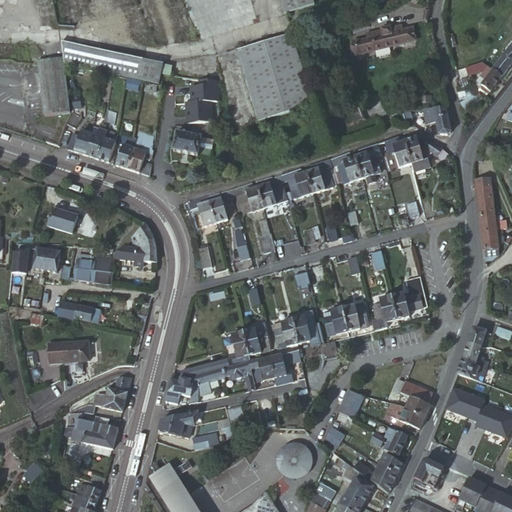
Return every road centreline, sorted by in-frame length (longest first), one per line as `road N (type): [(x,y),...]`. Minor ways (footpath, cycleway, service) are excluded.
road 1 (residential): [(178,199),(397,132),(465,151)]
road 2 (residential): [(424,225),(175,289)]
road 3 (secondary): [(175,289),(172,232),(146,199),(0,147)]
road 4 (secondary): [(118,511),(175,289)]
road 5 (tertiary): [(391,511),(471,327)]
road 6 (residential): [(444,317),(426,345),(355,363),(317,428)]
road 7 (unknown): [(141,420),(293,394)]
road 8 (residential): [(470,143),(459,137),(440,45),(440,0)]
